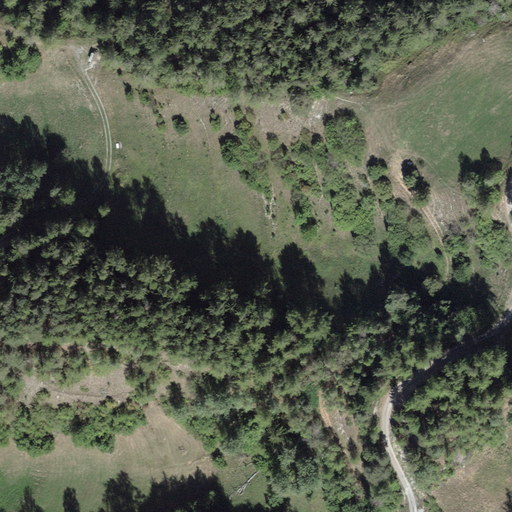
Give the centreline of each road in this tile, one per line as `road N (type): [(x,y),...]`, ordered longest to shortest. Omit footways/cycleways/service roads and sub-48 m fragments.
road 1 (track): [(366,511),(353,434),(356,386),(445,279),(451,241),(444,189)]
road 2 (track): [(411,511),(382,433),(386,407),(401,385),(488,334),(511,308)]
road 3 (track): [(0,238),(89,195),(107,167),(102,113),(78,49)]
